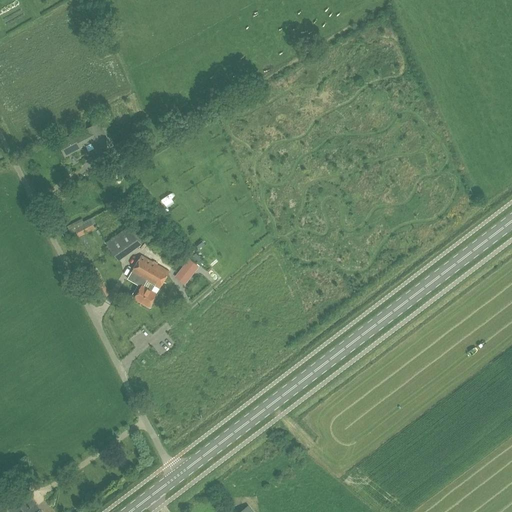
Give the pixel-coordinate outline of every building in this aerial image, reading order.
[(4,16),(8,24),(26,15),(22,7),(4,16)] [(104,113),(104,123),(112,122),(112,113),(104,113)] [(59,143),(66,155),(92,141),(98,153),(101,152),(105,160),(116,155),(99,122),(86,129),(87,132),(75,138),(74,135),(59,143)] [(126,139),(117,143),(124,157),(133,154),(126,139)] [(95,228),(90,219),(84,222),(82,219),(67,226),(74,239),(95,228)] [(119,261),(131,252),(118,234),(106,242),(119,261)] [(160,288),(170,271),(141,255),(131,272),(148,281),(145,286),(142,285),(134,298),(149,306),(157,294),(152,291),(155,285),(160,288)] [(196,264),(190,259),(184,266),(176,276),(185,283),(190,277),(187,275),(196,264)] [(99,300),(110,295),(96,268),(85,273),(99,300)] [(11,511),(40,511),(28,496),(10,509),(11,511)] [(222,511),(214,498),(197,509),(198,511),(222,511)]
